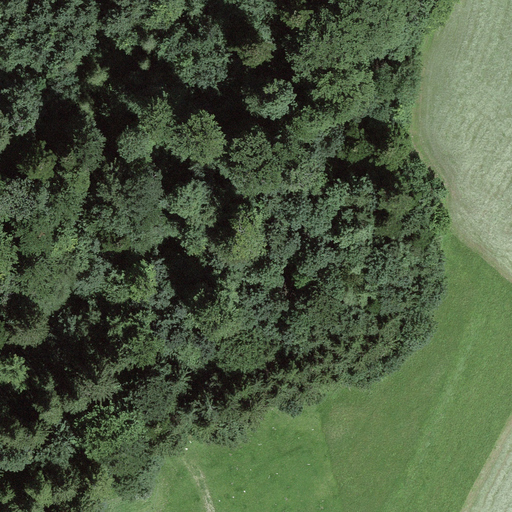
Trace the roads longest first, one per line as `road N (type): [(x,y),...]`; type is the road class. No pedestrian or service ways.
road 1 (track): [(207,511),(196,472),(158,442),(0,443)]
road 2 (track): [(184,145),(188,25),(173,0)]
